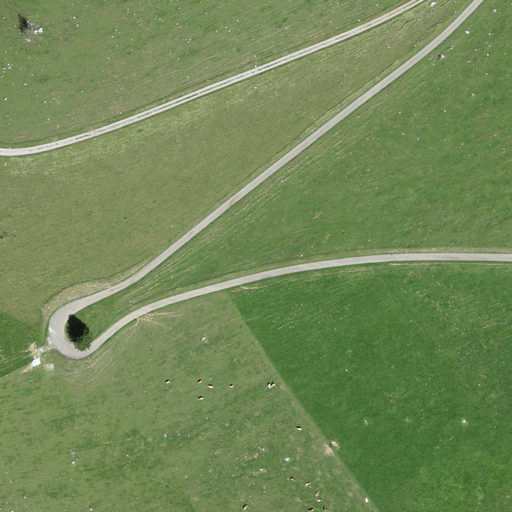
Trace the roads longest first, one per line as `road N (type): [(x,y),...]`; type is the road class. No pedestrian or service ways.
road 1 (track): [(55,339),(65,311),(153,265),(478,0)]
road 2 (track): [(511,259),(367,260),(278,273),(155,306),(82,355),(55,339)]
road 3 (track): [(419,0),(112,127),(0,150)]
